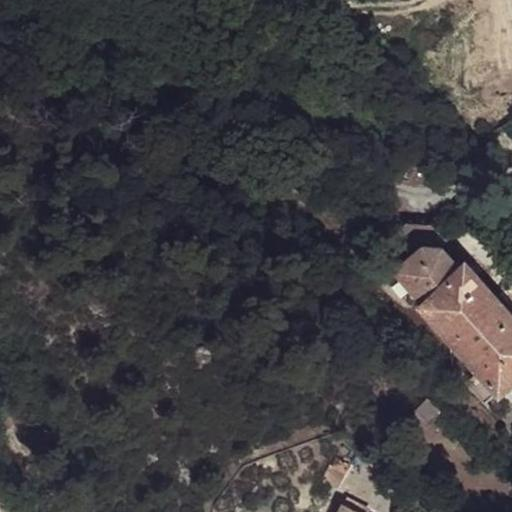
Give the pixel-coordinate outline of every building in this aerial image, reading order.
[(493,390),(511,410),(511,319),(511,318),(511,316),(511,309),(500,295),(494,301),(464,265),(458,270),(433,241),(438,236),(430,227),(404,224),(373,252),(392,273),(393,272),(419,301),(417,302),(477,370),(464,381),(482,401),(493,390)] [(400,419),(413,433),(433,414),(434,413),(421,399),(400,419)] [(413,433),(407,438),(416,447),(429,433),(431,435),(443,424),(433,414),(413,433)] [(341,482),(350,463),(335,457),(325,474),(341,482)] [(364,511),(369,502),(345,490),(332,511),(364,511)]
